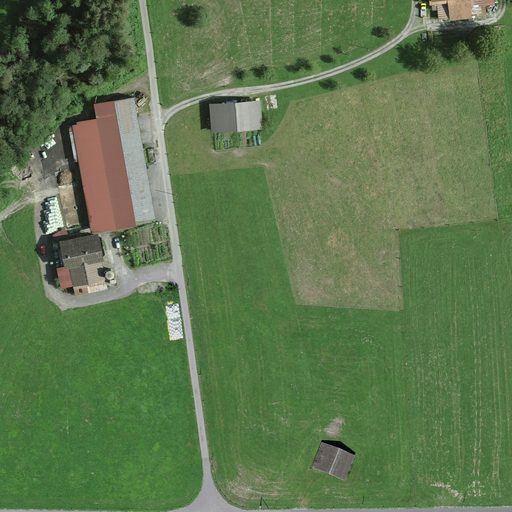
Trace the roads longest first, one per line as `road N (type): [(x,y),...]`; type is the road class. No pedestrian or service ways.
road 1 (track): [(141,0),(212,511)]
road 2 (track): [(414,0),(409,28),(365,57),(300,81),(183,103),(157,118)]
